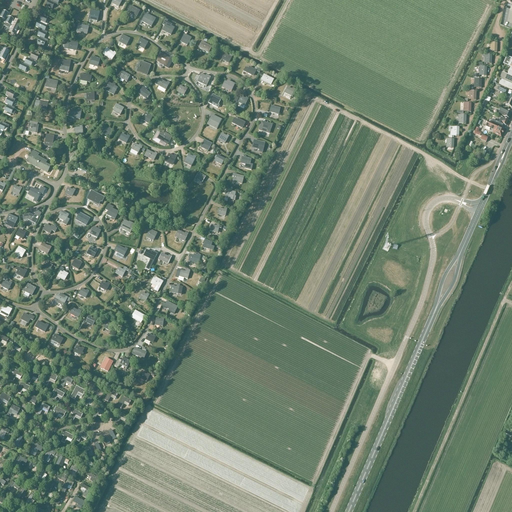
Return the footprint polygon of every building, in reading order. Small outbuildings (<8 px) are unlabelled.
[(58,4),(55,3),(51,1),(50,2),(48,1),(45,6),(52,9),(54,4),(57,5),(58,4)] [(140,11),(130,6),(127,12),(137,17),(140,11)] [(4,23),(5,23),(8,16),(7,16),(8,13),(3,11),(0,17),(5,20),(4,23)] [(91,11),(89,20),(98,22),(100,13),(91,11)] [(146,13),(141,22),(149,26),(151,27),(156,19),(153,18),(146,13)] [(41,22),(40,23),(47,26),(47,25),(45,24),(48,18),(41,15),(38,20),(41,22)] [(10,26),(9,28),(11,29),(14,22),(13,22),(14,19),(8,16),(5,23),(10,26)] [(165,26),(162,31),(169,35),(173,28),(169,26),(170,24),(167,23),(167,21),(165,20),(162,24),(165,26)] [(19,25),(14,22),(11,29),(16,32),(16,31),(17,32),(19,28),(18,28),(19,25)] [(40,31),(46,34),(47,32),(45,31),(47,26),(40,23),(38,22),(35,27),(41,30),(40,31)] [(78,24),(76,33),(87,35),(89,27),(78,24)] [(37,36),(40,37),(39,39),(47,43),(48,41),(44,39),(46,34),(40,31),(37,36)] [(192,38),(184,34),(180,42),(187,46),(192,38)] [(123,35),(119,43),(126,47),(130,39),(123,35)] [(44,49),(47,43),(39,39),(37,44),(39,45),(39,47),(44,49)] [(148,43),(141,39),(137,46),(144,50),(148,43)] [(66,41),(64,49),(76,52),(78,44),(66,41)] [(198,48),(197,51),(207,56),(208,54),(212,47),(202,42),(198,48)] [(490,43),(489,52),(497,52),(497,43),(490,43)] [(107,48),(103,54),(112,61),(117,54),(114,52),(113,53),(107,48)] [(2,52),(0,56),(0,58),(4,61),(3,64),(4,64),(6,61),(7,58),(8,57),(6,57),(8,54),(9,51),(4,49),(2,52)] [(32,53),(30,58),(36,62),(39,56),(38,56),(39,55),(36,53),(35,55),(32,53)] [(229,56),(225,54),(221,60),(229,64),(232,57),(230,55),(229,56)] [(484,55),(484,64),(492,64),(492,55),(484,55)] [(159,58),(157,62),(166,66),(166,67),(168,68),(172,60),(170,59),(169,60),(162,56),(161,59),(160,59),(159,58)] [(92,57),(89,65),(98,68),(100,59),(92,57)] [(501,80),(499,85),(511,90),(511,59),(507,57),(503,64),(511,68),(507,75),(502,73),(499,79),(501,80)] [(36,63),(36,62),(30,58),(29,60),(26,58),(24,64),(28,66),(31,67),(33,62),(36,63)] [(60,67),(59,71),(68,73),(69,69),(71,61),(67,60),(66,61),(61,61),(60,67)] [(141,62),(138,72),(147,76),(150,66),(141,62)] [(25,72),(28,67),(28,66),(24,64),(23,65),(21,64),(18,69),(25,72)] [(253,77),(256,71),(249,67),(248,69),(245,68),(243,72),(253,77)] [(479,67),(479,76),(486,76),(487,67),(479,67)] [(122,74),(118,71),(115,76),(127,82),(130,76),(123,72),(122,74)] [(81,74),(80,81),(90,83),(92,76),(89,76),(89,75),(86,74),(86,75),(81,74)] [(201,74),(197,83),(206,87),(211,77),(206,75),(206,76),(201,74)] [(266,76),(264,75),(262,77),(261,81),(271,86),(274,80),(266,76)] [(47,79),(45,88),(56,90),(58,82),(47,79)] [(157,81),(155,85),(166,91),(170,83),(167,82),(166,83),(161,80),(159,82),(157,81)] [(231,92),(235,84),(228,81),(227,83),(225,81),(222,88),(231,92)] [(108,83),(104,88),(111,92),(110,94),(113,95),(118,88),(114,87),(115,85),(113,84),(112,85),(108,83)] [(495,85),(494,90),(498,91),(505,94),(507,90),(500,87),(495,85)] [(184,96),(187,89),(185,87),(184,88),(180,86),(177,92),(184,96)] [(298,92),(295,90),(293,88),(292,89),(287,87),(284,94),(292,97),(294,92),(297,94),(298,92)] [(142,89),(138,94),(146,100),(147,99),(147,100),(148,99),(147,99),(151,94),(142,89)] [(8,97),(7,99),(14,102),(15,100),(12,99),(15,94),(8,91),(5,96),(8,97)] [(87,101),(95,101),(94,93),(91,93),(91,94),(86,94),(87,101)] [(210,101),(208,104),(217,108),(219,106),(218,105),(221,99),(213,95),(210,101)] [(241,97),(237,103),(245,106),(249,99),(246,98),(245,99),(241,97)] [(5,104),(8,105),(7,106),(14,110),(14,108),(12,107),(14,102),(7,99),(5,104)] [(40,102),(36,101),(35,103),(34,108),(47,111),(48,103),(45,102),(45,103),(40,102)] [(124,108),(117,105),(113,112),(120,116),(124,108)] [(10,116),(14,110),(7,106),(4,112),(8,113),(7,115),(10,116)] [(271,106),(269,113),(279,115),(280,109),(271,106)] [(501,108),(499,114),(504,117),(509,119),(511,113),(501,108)] [(70,111),(69,118),(77,120),(79,110),(76,109),(75,112),(70,111)] [(145,113),(141,121),(149,125),(153,117),(145,113)] [(212,115),(207,125),(217,130),(222,120),(212,115)] [(459,115),(458,124),(466,125),(466,116),(459,115)] [(493,120),(491,123),(497,125),(501,127),(502,125),(506,126),(508,121),(500,117),(498,122),(493,120)] [(243,128),(245,123),(238,119),(238,120),(234,119),(232,124),(236,126),(237,126),(242,129),(243,128)] [(38,123),(30,122),(29,124),(28,132),(36,134),(37,125),(38,123)] [(504,129),(487,122),(485,127),(494,130),(492,134),(495,135),(501,138),(504,129)] [(0,123),(0,130),(6,133),(7,129),(8,129),(9,126),(3,124),(3,125),(0,123)] [(262,123),(259,130),(269,133),(271,126),(269,125),(268,127),(263,125),(264,123),(262,123)] [(79,127),(79,128),(74,129),(75,136),(83,135),(82,126),(79,127)] [(108,129),(104,127),(100,133),(109,138),(113,130),(109,128),(108,129)] [(448,136),(448,138),(452,138),(452,136),(456,136),(459,137),(459,127),(456,127),(452,127),(449,127),(449,131),(450,132),(450,136),(448,136)] [(161,132),(157,139),(167,145),(171,138),(161,132)] [(122,134),(119,140),(126,144),(130,137),(127,135),(127,136),(122,134)] [(222,134),(218,140),(225,144),(229,137),(227,135),(226,136),(222,134)] [(46,136),(44,146),(52,148),(54,136),(51,136),(51,137),(46,136)] [(212,144),(204,140),(201,148),(208,152),(212,144)] [(254,140),(252,148),(259,150),(259,152),(263,153),(265,143),(254,140)] [(139,145),(139,146),(134,144),(131,150),(138,154),(141,149),(143,147),(142,146),(139,145)] [(33,150),(26,163),(47,173),(51,167),(46,164),(47,161),(38,156),(39,154),(33,150)] [(154,154),(147,150),(144,156),(154,162),(157,154),(155,153),(154,154)] [(173,157),(169,154),(165,162),(172,166),(177,157),(174,155),(173,157)] [(193,157),(188,154),(185,161),(193,165),(197,157),(193,155),(193,157)] [(222,166),(225,159),(217,155),(217,156),(216,156),(214,159),(215,159),(214,162),(222,166)] [(242,157),(240,164),(245,165),(244,169),(252,171),(253,165),(250,165),(251,160),(242,157)] [(195,179),(202,183),(206,177),(199,173),(195,179)] [(239,176),(233,174),(232,177),(234,178),(233,181),(239,183),(238,184),(242,184),(244,177),(239,176)] [(14,186),(11,192),(19,196),(22,189),(20,187),(19,188),(14,186)] [(30,191),(28,194),(31,196),(31,197),(32,197),(38,200),(41,193),(43,194),(45,190),(41,188),(38,193),(34,191),(33,191),(31,190),(31,191),(30,191)] [(77,192),(76,191),(76,190),(73,189),(72,190),(68,188),(65,194),(72,198),(75,193),(76,194),(77,192)] [(235,197),(236,193),(235,193),(235,192),(232,192),(232,190),(227,189),(226,192),(225,199),(233,200),(234,197),(235,197)] [(92,192),(88,199),(98,205),(100,200),(102,201),(103,198),(92,192)] [(108,205),(105,210),(108,212),(106,215),(111,218),(112,217),(115,218),(118,212),(112,209),(113,207),(108,205)] [(219,209),(217,215),(225,217),(227,209),(224,208),(224,210),(219,209)] [(28,213),(23,214),(23,219),(27,218),(35,222),(40,213),(36,210),(33,216),(28,213)] [(62,211),(58,218),(64,222),(62,224),(66,226),(69,220),(67,219),(69,215),(62,211)] [(14,228),(18,219),(15,217),(14,218),(13,218),(14,217),(9,215),(5,224),(14,228)] [(80,215),(77,221),(84,226),(88,218),(86,217),(85,218),(80,215)] [(123,223),(121,229),(127,232),(130,234),(134,227),(135,225),(129,222),(125,220),(123,223)] [(208,224),(206,231),(210,232),(218,234),(219,229),(222,229),(222,227),(220,226),(217,225),(216,226),(211,225),(208,224)] [(50,227),(46,225),(43,231),(50,235),(54,227),(51,226),(50,227)] [(90,231),(89,234),(98,238),(101,231),(94,227),(92,232),(90,231)] [(19,230),(15,236),(23,240),(26,233),(24,231),(23,232),(19,230)] [(157,233),(151,230),(147,237),(153,241),(157,234),(157,233)] [(185,233),(185,234),(178,231),(175,237),(184,241),(188,234),(185,233)] [(213,251),(214,247),(211,246),(212,242),(205,240),(202,248),(213,251)] [(42,243),(38,250),(48,255),(52,248),(49,246),(42,243)] [(117,245),(114,252),(124,257),(128,250),(125,248),(124,249),(117,245)] [(19,247),(15,255),(22,259),(26,251),(19,247)] [(90,249),(87,255),(94,258),(97,251),(95,250),(94,251),(90,249)] [(155,260),(158,254),(152,251),(151,253),(146,250),(143,257),(151,260),(152,258),(155,260)] [(172,257),(169,256),(168,257),(161,254),(158,260),(168,265),(172,257)] [(195,256),(190,255),(188,262),(196,264),(198,256),(195,255),(195,256)] [(79,261),(75,259),(72,266),(78,270),(82,263),(81,263),(81,262),(79,260),(79,261)] [(45,263),(41,269),(49,273),(53,266),(50,264),(49,265),(45,263)] [(17,272),(15,275),(23,279),(27,271),(24,269),(24,271),(18,267),(16,271),(17,272)] [(130,270),(127,269),(124,267),(123,269),(124,270),(123,271),(119,269),(116,274),(122,278),(126,271),(129,273),(128,274),(131,276),(133,272),(130,270)] [(179,277),(188,280),(190,272),(186,271),(186,272),(177,269),(175,278),(178,279),(179,277)] [(64,282),(68,274),(64,272),(63,273),(60,271),(57,278),(64,282)] [(154,278),(151,284),(156,287),(154,291),(157,292),(163,282),(159,280),(159,281),(154,278)] [(4,281),(1,287),(8,291),(12,284),(9,282),(9,283),(4,281)] [(102,283),(99,288),(106,292),(110,285),(107,284),(107,285),(102,283)] [(25,288),(26,289),(26,290),(24,289),(22,291),(24,292),(32,296),(36,289),(28,284),(25,288)] [(172,293),(181,295),(183,288),(179,287),(180,286),(177,285),(177,287),(171,286),(170,293),(172,293)] [(91,296),(92,293),(89,292),(86,290),(86,291),(81,289),(78,295),(85,299),(88,294),(91,296)] [(141,292),(138,299),(146,303),(150,295),(147,294),(146,295),(141,292)] [(56,296),(53,301),(61,306),(61,305),(64,306),(68,298),(61,294),(60,295),(58,294),(56,296)] [(174,314),(178,307),(167,302),(165,304),(162,303),(161,306),(169,310),(168,311),(174,314)] [(0,313),(8,318),(12,310),(7,307),(6,309),(3,308),(0,313)] [(73,309),(70,315),(77,318),(80,311),(78,310),(78,311),(73,309)] [(135,311),(131,318),(138,322),(139,321),(141,322),(145,317),(135,311)] [(30,320),(33,321),(35,318),(29,315),(29,316),(24,314),(20,320),(28,324),(30,320)] [(89,317),(85,323),(92,326),(96,320),(94,318),(93,320),(89,317)] [(156,319),(156,320),(155,326),(162,327),(164,319),(160,319),(160,320),(156,319)] [(38,321),(35,328),(45,333),(49,326),(46,324),(45,325),(38,321)] [(111,325),(107,322),(103,328),(111,332),(115,325),(112,323),(111,325)] [(153,336),(148,334),(146,340),(152,344),(156,336),(153,335),(153,336)] [(55,335),(51,341),(60,346),(63,339),(55,335)] [(0,344),(2,341),(7,343),(8,340),(1,336),(0,337),(0,344)] [(16,348),(21,350),(22,347),(15,343),(9,354),(12,356),(16,348)] [(76,346),(73,353),(81,357),(84,349),(82,347),(81,349),(76,346)] [(134,348),(132,355),(144,360),(147,353),(134,348)] [(123,358),(119,365),(127,369),(130,361),(123,358)] [(105,367),(103,371),(108,374),(109,371),(113,364),(106,361),(103,366),(105,367)] [(13,369),(11,373),(14,374),(10,381),(13,383),(16,375),(21,378),(23,374),(13,369)] [(28,375),(30,377),(27,383),(30,385),(33,377),(38,380),(40,376),(30,371),(28,375)] [(56,381),(57,378),(47,372),(45,376),(47,377),(45,381),(43,385),(47,387),(51,379),(56,381)] [(142,373),(139,379),(146,382),(150,375),(148,374),(147,376),(142,373)] [(66,381),(71,384),(73,380),(63,375),(60,381),(62,382),(60,386),(63,387),(66,381)] [(30,389),(21,384),(17,394),(21,395),(23,391),(28,393),(30,389)] [(85,392),(77,387),(71,398),(75,400),(78,393),(83,396),(85,392)] [(54,389),(53,393),(55,394),(53,398),(56,399),(58,395),(62,398),(64,394),(54,389)] [(118,394),(110,390),(104,400),(108,402),(111,396),(116,398),(117,396),(118,395),(117,395),(118,394)] [(3,400),(8,403),(10,398),(2,394),(0,397),(0,404),(0,405),(3,400)] [(30,395),(27,402),(29,404),(30,402),(35,405),(38,399),(30,395)] [(130,403),(131,402),(130,402),(131,401),(123,397),(118,407),(121,409),(125,402),(129,405),(130,403)] [(89,403),(94,406),(96,402),(88,398),(84,405),(87,407),(89,403)] [(39,416),(43,409),(48,411),(50,408),(42,404),(39,411),(36,410),(35,413),(37,414),(36,415),(39,416)] [(20,409),(12,406),(7,415),(10,417),(13,411),(18,413),(20,409)] [(56,420),(59,415),(64,418),(66,413),(56,408),(54,412),(55,413),(52,418),(56,420)] [(98,414),(102,416),(104,413),(97,409),(92,419),(95,420),(98,414)] [(80,418),(82,415),(73,410),(71,414),(73,415),(71,418),(70,420),(73,422),(74,420),(76,416),(80,418)] [(127,418),(128,417),(119,413),(114,423),(118,425),(121,418),(126,420),(127,418),(127,419),(127,418)] [(93,429),(92,433),(94,434),(91,440),(93,441),(96,435),(101,438),(103,434),(93,429)] [(117,433),(110,430),(104,442),(106,444),(111,434),(116,437),(117,433)] [(82,436),(87,439),(88,435),(81,431),(76,441),(79,442),(82,436)] [(62,436),(64,437),(62,443),(64,444),(67,438),(72,441),(74,437),(64,432),(62,436)]
